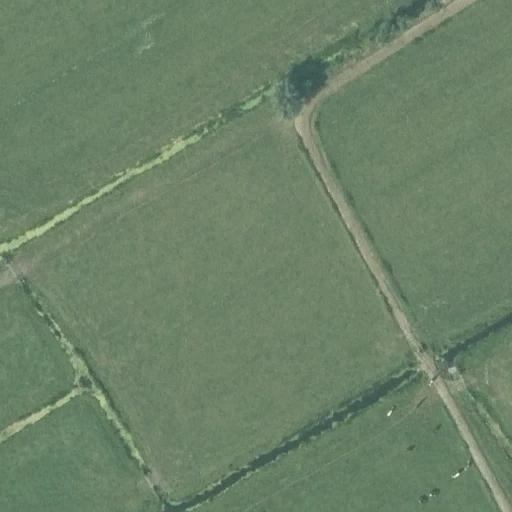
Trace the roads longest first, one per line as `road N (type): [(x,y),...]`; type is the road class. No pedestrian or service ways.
road 1 (track): [(469,0),(300,108),(304,144),(506,511)]
road 2 (track): [(2,282),(300,108)]
